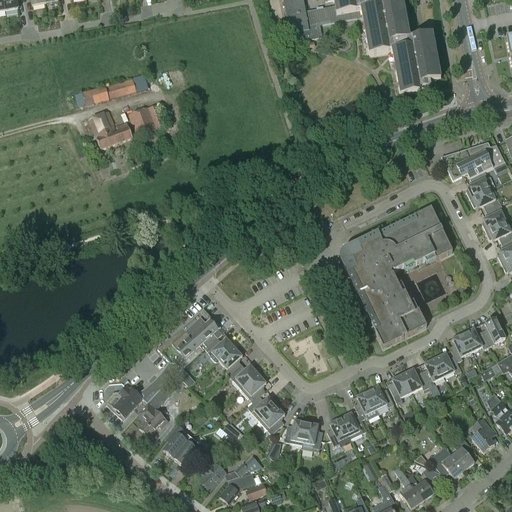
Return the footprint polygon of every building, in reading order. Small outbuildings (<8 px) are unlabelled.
[(1,0),(4,13),(17,11),(15,0),(1,0)] [(302,0),(282,0),(288,33),(299,31),(301,43),(316,41),(313,28),(362,19),(368,58),(391,54),(399,99),(419,95),(418,92),(430,90),(429,84),(440,82),(432,37),(409,41),(401,0),(324,0),(325,2),(332,1),(334,8),(305,13),(302,0)] [(149,92),(144,77),(133,80),(137,94),(137,95),(149,92)] [(86,108),(137,94),(133,80),(76,96),(79,108),(85,106),(86,108)] [(156,106),(128,117),(137,138),(165,128),(156,106)] [(108,114),(88,122),(94,137),(100,152),(132,140),(126,125),(116,128),(118,133),(116,134),(108,114)] [(343,118),(336,123),(340,131),(348,126),(343,118)] [(458,157),(443,165),(452,184),(466,177),(469,182),(484,175),(505,164),(496,147),(489,149),(487,145),(457,154),(458,157)] [(152,158),(141,162),(144,170),(154,166),(152,158)] [(468,193),(465,193),(470,202),(490,192),(484,181),(487,180),(484,175),(469,182),(472,187),(466,190),(468,193)] [(492,204),(494,210),(500,207),(498,201),(495,203),(490,192),(470,202),(474,210),(475,209),(477,211),(492,204)] [(505,224),(500,214),(503,213),(500,207),(494,210),(497,215),(482,222),(484,225),(481,226),(485,234),(505,224)] [(340,257),(340,259),(340,260),(340,261),(340,263),(347,277),(351,276),(378,332),(374,334),(383,351),(403,341),(403,340),(405,339),(406,340),(426,330),(418,313),(414,315),(405,295),(402,297),(392,277),(391,278),(391,277),(391,274),(393,274),(393,275),(413,265),(414,268),(433,259),(435,263),(452,254),(442,234),(441,234),(440,232),(441,231),(431,211),(414,219),(416,223),(359,250),(357,247),(344,253),(343,253),(342,255),(341,255),(340,257)] [(505,224),(485,234),(489,242),(491,241),(493,244),(498,241),(501,246),(511,240),(511,234),(511,235),(505,224)] [(499,258),(497,258),(501,266),(511,261),(511,240),(501,246),(503,252),(498,255),(499,258)] [(511,261),(501,266),(505,275),(507,273),(508,276),(511,274),(511,261)] [(220,330),(203,311),(157,352),(178,376),(204,352),(217,341),(222,337),(218,332),(220,330)] [(487,332),(481,334),(489,349),(494,347),(494,346),(505,341),(495,321),(484,326),(487,332)] [(470,331),(461,335),(471,355),(482,350),(483,352),(489,349),(481,334),(476,337),(473,331),(470,333),(470,331)] [(454,347),(449,350),(456,365),(462,363),(461,360),(471,355),(461,335),(453,339),(455,341),(452,342),(454,347)] [(218,363),(235,348),(229,342),(228,344),(226,341),(221,345),(217,341),(204,352),(208,357),(211,355),(218,363)] [(511,357),(496,366),(490,369),(496,377),(501,373),(503,376),(511,370),(511,346),(507,350),(511,357)] [(235,348),(218,363),(226,372),(224,374),(228,379),(241,367),(237,363),(241,359),(239,357),(241,356),(235,348)] [(442,355),(433,360),(443,380),(454,374),(455,377),(461,374),(458,368),(452,371),(445,356),(442,358),(442,355)] [(431,382),(425,384),(429,390),(434,387),(433,385),(443,380),(433,360),(425,364),(426,365),(424,367),(431,382)] [(241,367),(228,379),(236,388),(236,389),(239,393),(259,375),(253,368),(252,370),(249,368),(245,372),(241,367)] [(496,377),(490,369),(486,371),(480,375),(484,384),(496,377)] [(409,371),(401,375),(411,395),(421,390),(423,393),(429,390),(425,384),(420,387),(415,377),(413,372),(410,374),(409,371)] [(265,382),(259,375),(239,393),(247,402),(248,401),(252,406),(260,400),(259,399),(265,394),(261,390),(265,386),(263,383),(265,382)] [(394,381),(391,383),(398,397),(393,400),(396,406),(402,403),(400,401),(411,395),(401,375),(393,379),(394,381)] [(187,377),(182,381),(188,388),(193,384),(187,377)] [(122,399),(113,409),(124,420),(142,401),(140,399),(143,395),(134,387),(131,391),(130,390),(129,391),(126,389),(119,396),(122,399)] [(374,388),(366,393),(376,413),(386,407),(388,410),(393,407),(386,392),(380,395),(378,389),(375,391),(374,388)] [(376,413),(366,393),(357,397),(359,398),(356,400),(359,405),(353,408),(358,419),(361,423),(366,420),(365,418),(376,413)] [(437,395),(432,397),(435,404),(441,402),(437,395)] [(493,396),(490,399),(495,408),(511,427),(511,410),(508,414),(504,410),(505,409),(500,404),(493,396)] [(490,399),(484,405),(495,418),(499,422),(495,425),(505,438),(511,431),(511,427),(495,408),(490,399)] [(263,404),(260,400),(252,406),(247,411),(251,415),(250,416),(258,425),(278,407),(271,400),(270,402),(268,400),(263,404)] [(147,406),(138,416),(145,423),(138,430),(148,439),(158,428),(161,430),(167,424),(155,413),(153,411),(147,406)] [(278,407),(258,425),(266,434),(267,433),(271,438),(283,426),(279,422),(284,418),(282,415),(284,414),(278,407)] [(402,418),(405,424),(414,418),(411,412),(402,418)] [(366,434),(361,423),(358,419),(353,421),(351,416),(348,417),(347,415),(339,419),(350,443),(361,438),(361,437),(366,434)] [(332,432),(326,435),(334,450),(339,447),(340,448),(350,443),(339,419),(330,423),(332,425),(329,427),(332,432)] [(287,428),(284,445),(290,446),(289,447),(301,449),(306,423),(297,422),(297,424),(294,423),(293,429),(287,428)] [(482,422),(471,431),(477,438),(471,442),(483,457),(494,448),(489,442),(495,437),(482,422)] [(306,423),(301,449),(313,451),(313,450),(319,452),(322,435),(316,434),(317,428),(314,427),(315,425),(306,423)] [(163,453),(173,461),(190,439),(180,431),(163,453)] [(239,436),(233,432),(229,436),(235,441),(239,436)] [(190,439),(173,461),(183,469),(200,447),(190,439)] [(457,455),(452,459),(464,474),(474,466),(466,457),(472,452),(462,440),(452,448),(457,455)] [(269,455),(278,457),(280,447),(274,446),(269,455)] [(206,462),(197,473),(203,478),(198,484),(209,493),(225,475),(214,466),(219,460),(213,455),(206,462)] [(425,464),(419,455),(412,461),(422,466),(425,464)] [(441,457),(431,465),(441,477),(446,473),(454,483),(464,474),(452,459),(446,464),(441,457)] [(234,474),(224,477),(226,483),(239,479),(248,471),(250,474),(262,470),(252,458),(243,466),(242,466),(234,474)] [(362,468),(370,482),(376,479),(368,465),(362,468)] [(399,470),(394,474),(406,491),(399,495),(411,511),(422,504),(414,492),(411,488),(407,481),(399,470)] [(443,483),(438,475),(428,470),(422,474),(428,482),(433,490),(443,483)] [(385,476),(379,479),(389,495),(394,492),(385,476)] [(389,495),(379,479),(378,480),(382,488),(378,491),(383,500),(382,505),(372,510),(372,511),(392,511),(391,511),(389,507),(394,504),(389,495)] [(228,487),(218,499),(228,507),(238,495),(235,492),(247,487),(244,480),(238,482),(239,484),(230,488),(228,487)] [(425,484),(414,492),(422,504),(433,497),(425,484)] [(249,504),(258,500),(255,491),(245,494),(249,504)] [(279,495),(269,498),(272,506),(281,503),(279,495)] [(255,504),(240,509),(240,511),(257,511),(265,508),(263,502),(255,504)] [(340,502),(335,503),(338,511),(340,511),(344,511),(340,502)]
